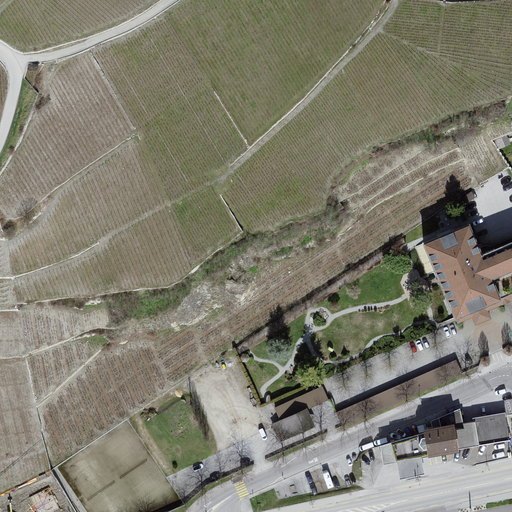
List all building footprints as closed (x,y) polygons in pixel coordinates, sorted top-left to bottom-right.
[(511,239),(476,253),(465,223),(415,244),(446,319),(450,318),(453,323),(470,318),(472,326),(489,319),(486,311),(497,306),(486,279),(511,267),(511,239)] [(441,367),(342,403),(348,418),(446,382),(441,367)] [(314,422),(307,406),(328,398),(322,383),(274,404),(280,418),(272,421),(278,437),(314,422)] [(506,440),(501,412),(471,418),(472,422),(460,424),(460,429),(451,431),(449,424),(423,427),(421,424),(416,427),(422,457),(506,440)] [(383,460),(396,458),(394,448),(409,445),(407,437),(379,443),(383,460)]
